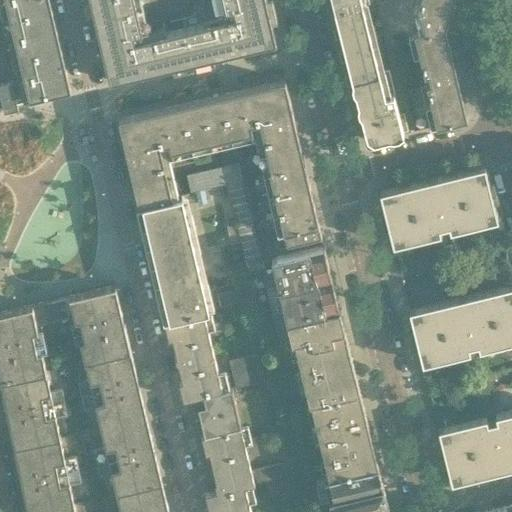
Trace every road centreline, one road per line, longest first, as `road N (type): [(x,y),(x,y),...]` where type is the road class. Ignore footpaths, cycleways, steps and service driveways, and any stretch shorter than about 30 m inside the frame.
road 1 (residential): [(188,511),(70,0)]
road 2 (residential): [(430,511),(339,175)]
road 3 (residential): [(339,175),(301,0)]
road 4 (residential): [(339,175),(493,133)]
road 5 (residential): [(493,133),(469,27),(475,0)]
